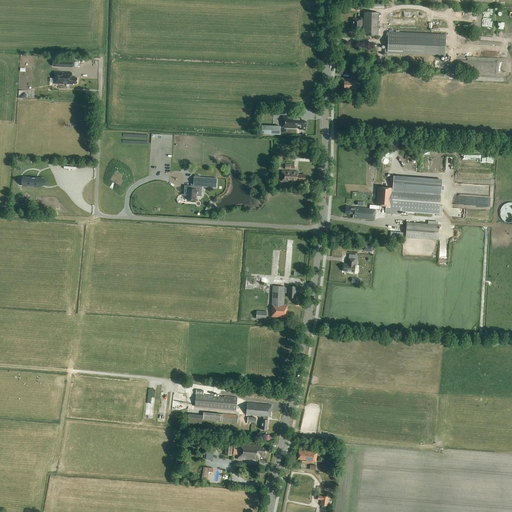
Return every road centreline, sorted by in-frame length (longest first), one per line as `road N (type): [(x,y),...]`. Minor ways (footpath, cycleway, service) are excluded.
road 1 (unclassified): [(320,229),(98,213),(101,62)]
road 2 (tertiary): [(266,511),(320,229)]
road 3 (unclassified): [(511,144),(325,133)]
road 4 (tertiary): [(325,133),(326,0)]
